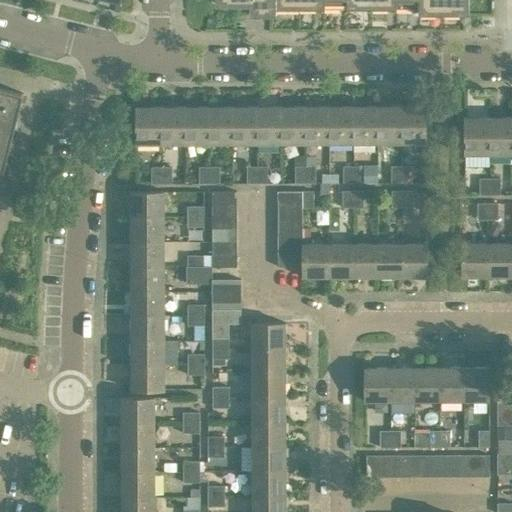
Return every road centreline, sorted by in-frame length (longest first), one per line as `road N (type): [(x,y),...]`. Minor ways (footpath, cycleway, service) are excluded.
road 1 (residential): [(156,64),(511,63)]
road 2 (residential): [(338,511),(337,348),(344,329),(363,321),(511,321)]
road 3 (residential): [(70,392),(85,169),(102,54)]
road 4 (residential): [(72,511),(70,392)]
